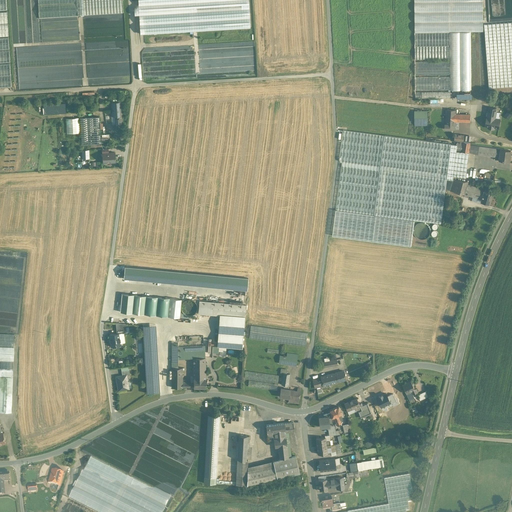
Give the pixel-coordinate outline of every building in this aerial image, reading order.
[(122,0),(106,0),(82,1),(83,15),(123,13),(122,0)] [(414,0),(415,33),(450,32),(471,32),(482,32),(481,0),(414,0)] [(77,2),(38,5),(39,18),(77,16),(77,2)] [(84,16),(84,25),(124,23),(124,14),(84,16)] [(39,29),(78,26),(77,17),(39,19),(39,29)] [(511,22),(484,24),(489,88),(511,86),(511,22)] [(84,26),(85,35),(125,32),(125,24),(84,26)] [(8,25),(0,25),(0,36),(8,36),(8,25)] [(415,33),(415,45),(450,45),(450,32),(415,33)] [(471,32),(450,32),(450,45),(450,46),(450,60),(450,62),(450,75),(450,76),(451,90),(471,90),(471,32)] [(8,38),(0,38),(0,49),(9,49),(8,38)] [(415,46),(415,60),(450,60),(450,46),(415,46)] [(9,51),(0,51),(0,62),(10,62),(9,51)] [(214,58),(199,59),(200,73),(206,73),(206,68),(214,67),(214,58)] [(415,62),(415,76),(450,75),(450,62),(415,62)] [(10,64),(0,64),(0,87),(11,87),(10,64)] [(416,91),(451,90),(450,76),(415,77),(416,91)] [(121,101),(112,102),(112,116),(115,116),(116,124),(123,123),(122,115),(121,115),(121,101)] [(44,104),(44,114),(67,113),(66,103),(44,104)] [(496,108),(489,107),(488,117),(487,117),(485,126),(489,126),(489,128),(494,129),(494,127),(499,128),(500,119),(494,118),(496,108)] [(455,110),(447,110),(447,120),(455,121),(455,114),(455,110)] [(503,116),(508,119),(511,113),(507,110),(503,116)] [(415,124),(428,124),(429,111),(415,111),(415,124)] [(455,121),(459,122),(470,122),(470,115),(455,114),(455,121)] [(99,116),(66,118),(67,133),(81,132),(82,144),(100,143),(99,116)] [(455,121),(447,120),(446,125),(445,125),(445,129),(454,130),(455,121)] [(384,135),(343,130),(339,159),(340,161),(342,161),(380,166),(384,135)] [(451,144),(384,135),(380,166),(374,214),(441,223),(447,178),(451,144)] [(463,142),(457,141),(457,144),(456,151),(462,151),(469,152),(470,145),(470,142),(463,142)] [(462,151),(456,151),(457,144),(451,144),(447,178),(453,179),(453,175),(466,177),(469,152),(462,151)] [(497,148),(470,145),(469,152),(473,153),(473,154),(495,157),(497,148)] [(511,150),(497,148),(495,157),(495,159),(499,160),(510,161),(511,150)] [(108,153),(103,154),(103,162),(115,162),(114,153),(108,153)] [(380,166),(342,161),(336,209),(374,214),(380,166)] [(468,181),(453,179),(450,190),(464,194),(467,184),(468,184),(468,181)] [(468,184),(467,184),(464,194),(471,196),(474,186),(468,184)] [(485,189),(474,186),(471,196),(482,199),(481,201),(490,204),(492,196),(493,197),(494,192),(485,189)] [(248,278),(125,266),(124,278),(247,290),(248,278)] [(181,299),(122,293),(120,311),(180,317),(181,299)] [(196,310),(197,307),(196,304),(195,301),(192,299),(189,299),(186,299),(183,301),(181,304),(181,307),(182,310),(183,313),(186,314),(189,315),(192,314),(195,312),(196,310)] [(209,301),(199,300),(198,311),(209,312),(209,301)] [(245,305),(209,301),(209,312),(219,313),(244,315),(245,305)] [(244,315),(219,313),(218,333),(243,335),(244,315)] [(156,325),(143,325),(147,393),(160,392),(156,325)] [(307,333),(251,325),(249,338),(305,346),(307,333)] [(14,334),(0,333),(0,346),(14,347),(14,334)] [(117,333),(109,334),(111,346),(116,345),(116,343),(120,343),(119,333),(117,333)] [(243,335),(218,333),(217,345),(226,346),(242,348),(243,335)] [(189,336),(189,340),(178,341),(178,342),(178,346),(196,345),(203,345),(203,335),(189,336)] [(196,345),(178,346),(178,359),(194,358),(197,358),(197,357),(196,345)] [(203,345),(196,345),(197,357),(205,357),(205,345),(203,345)] [(0,346),(0,375),(13,376),(14,347),(0,346)] [(286,357),(280,356),(279,363),(296,366),(297,354),(287,353),(286,357)] [(197,358),(194,358),(194,376),(194,379),(205,379),(205,357),(197,357),(197,358)] [(178,367),(171,368),(172,387),(182,387),(182,379),(182,367),(178,367)] [(278,375),(245,371),(244,379),(277,383),(278,375)] [(344,371),(336,373),(338,381),(346,380),(344,371)] [(336,373),(321,377),(321,378),(323,385),(338,381),(336,373)] [(13,376),(0,375),(0,411),(11,412),(13,376)] [(122,376),(116,376),(118,390),(127,389),(131,388),(130,382),(127,383),(126,375),(122,376)] [(321,378),(312,380),(314,387),(323,385),(321,378)] [(278,384),(249,380),(248,387),(277,391),(278,384)] [(411,381),(402,385),(406,393),(411,391),(412,394),(413,394),(417,392),(415,388),(414,389),(411,381)] [(290,389),(280,388),(279,397),(288,398),(289,398),(290,390),(290,389)] [(297,391),(290,390),(289,398),(288,398),(288,402),(298,403),(300,392),(297,391)] [(411,391),(406,393),(409,400),(415,398),(413,394),(412,394),(411,391)] [(425,391),(417,395),(420,400),(428,396),(425,391)] [(386,393),(382,395),(381,395),(378,396),(379,396),(376,398),(381,407),(390,402),(387,396),(386,393)] [(393,393),(387,396),(390,402),(391,404),(397,401),(393,393)] [(357,398),(344,403),(347,411),(353,408),(354,411),(360,408),(361,408),(359,403),(357,398)] [(363,404),(362,405),(361,404),(360,403),(359,403),(361,408),(360,408),(361,410),(358,411),(360,418),(371,413),(370,410),(366,411),(363,404)] [(338,406),(329,409),(330,412),(332,418),(333,417),(336,425),(337,424),(340,423),(339,421),(342,420),(340,415),(340,414),(341,414),(338,406)] [(330,412),(323,415),(323,416),(319,417),(320,427),(327,426),(328,426),(328,425),(328,423),(331,423),(331,420),(332,418),(330,412)] [(220,415),(207,414),(203,482),(216,483),(220,415)] [(293,422),(266,425),(268,439),(274,439),(274,446),(278,446),(280,459),(247,466),(248,460),(246,459),(247,447),(248,447),(249,435),(248,435),(239,435),(236,484),(246,485),(299,473),(295,455),(288,457),(288,456),(285,435),(286,435),(286,432),(291,431),(291,428),(294,428),(293,422)] [(131,466),(132,466),(138,454),(141,449),(144,442),(141,441),(143,438),(139,436),(99,437),(107,441),(107,443),(111,443),(111,448),(112,445),(114,446),(117,446),(117,449),(120,449),(118,454),(118,460),(131,466)] [(174,468),(166,461),(169,461),(169,459),(172,462),(179,455),(178,455),(181,453),(167,448),(181,448),(180,438),(177,438),(177,444),(175,442),(173,441),(175,439),(172,436),(148,437),(138,468),(138,469),(141,468),(143,464),(143,467),(146,467),(146,473),(159,472),(159,475),(164,475),(164,473),(167,474),(166,466),(174,468)] [(325,437),(316,438),(317,446),(330,444),(331,444),(330,440),(325,441),(325,437)] [(330,444),(317,446),(318,454),(327,453),(326,447),(327,447),(327,449),(330,449),(330,444)] [(331,455),(336,455),(335,450),(336,449),(334,445),(331,445),(331,444),(330,444),(330,449),(327,449),(327,447),(326,447),(327,453),(331,453),(331,455)] [(376,446),(363,449),(364,454),(377,451),(376,446)] [(162,511),(171,496),(91,455),(69,498),(95,511),(162,511)] [(335,459),(319,460),(320,471),(336,469),(335,459)] [(362,463),(363,469),(384,466),(383,460),(362,463)] [(63,472),(53,468),(51,472),(62,477),(63,472)] [(62,477),(51,472),(48,480),(50,481),(55,483),(58,485),(62,477)] [(8,474),(0,474),(0,486),(4,487),(3,482),(9,481),(8,474)] [(389,506),(376,508),(376,511),(406,511),(409,511),(408,503),(411,502),(410,494),(413,494),(410,476),(384,480),(389,506)] [(336,478),(326,479),(327,487),(337,486),(336,482),(336,478)] [(326,479),(318,480),(320,491),(328,490),(327,487),(326,479)] [(332,499),(322,501),(323,510),(332,508),(333,508),(333,506),(332,499)]
